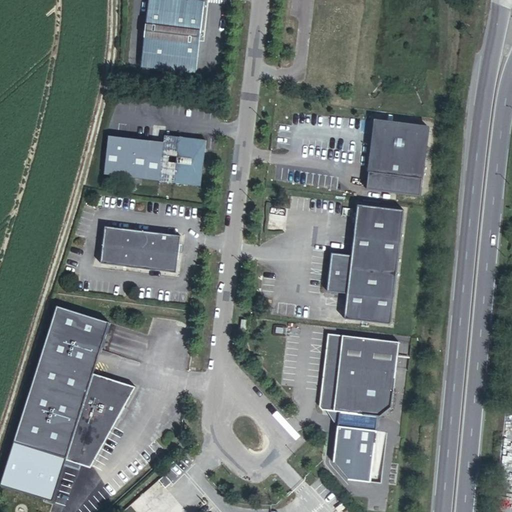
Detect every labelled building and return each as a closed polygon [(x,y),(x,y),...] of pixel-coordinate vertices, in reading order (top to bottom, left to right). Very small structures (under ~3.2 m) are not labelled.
[(201,6),(155,0),(146,0),(138,71),(192,78),(201,6)] [(430,128),(376,122),(368,190),(422,196),(430,128)] [(101,178),(197,189),(200,167),(200,144),(161,140),(160,146),(106,139),(101,178)] [(344,319),(390,324),(404,211),(357,205),(351,256),(331,253),(326,291),(347,294),(344,319)] [(103,229),(99,266),(173,275),(178,238),(103,229)] [(55,309),(14,444),(66,460),(66,461),(89,468),(114,423),(116,424),(135,389),(117,384),(117,385),(92,378),(108,325),(55,309)] [(398,342),(327,335),(319,407),(321,411),(339,413),(377,417),(379,417),(391,408),(398,342)] [(377,417),(339,413),(333,463),(348,481),(370,483),(377,417)] [(163,475),(157,481),(163,489),(170,483),(163,475)]
